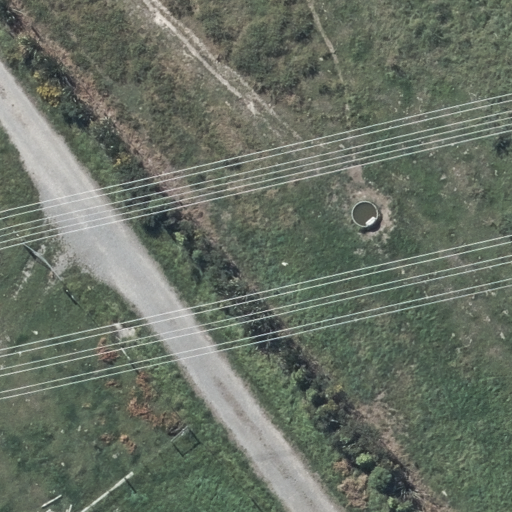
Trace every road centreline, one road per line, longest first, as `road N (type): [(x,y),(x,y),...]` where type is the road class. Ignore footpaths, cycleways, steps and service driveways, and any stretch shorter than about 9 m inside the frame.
road 1 (track): [(0,148),(120,305),(304,511)]
road 2 (track): [(301,0),(511,265)]
